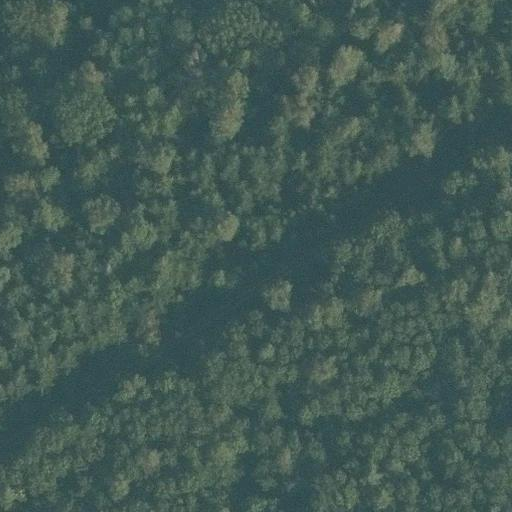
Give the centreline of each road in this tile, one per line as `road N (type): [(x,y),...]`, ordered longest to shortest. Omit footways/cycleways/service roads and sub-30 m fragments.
road 1 (track): [(511,163),(0,483)]
road 2 (track): [(310,0),(152,115),(0,196)]
